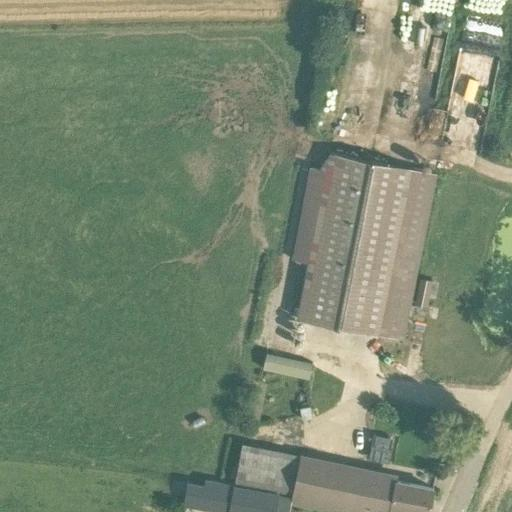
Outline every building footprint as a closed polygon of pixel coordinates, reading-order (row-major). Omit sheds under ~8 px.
[(461,29),(458,29),(443,146),(484,152),(501,25),(488,24),(490,9),(464,6),(461,29)] [(390,33),(362,27),(343,118),(371,124),(390,33)] [(437,173),(411,168),(330,151),(327,168),(310,165),(292,260),(308,263),(298,317),(378,334),(405,340),(437,173)] [(439,282),(420,278),(415,304),(428,306),(430,296),(436,297),(439,282)] [(307,377),(309,378),(313,362),(311,362),(289,357),(267,352),(264,368),(307,377)] [(392,511),(393,509),(410,511),(428,511),(434,488),(414,484),(397,481),(397,475),(242,444),(233,485),(287,496),(291,496),(290,502),(335,511),(392,511)] [(219,511),(228,511),(233,485),(207,481),(206,486),(187,483),(183,505),(219,511)] [(284,511),(287,496),(233,485),(228,511),(284,511)]
